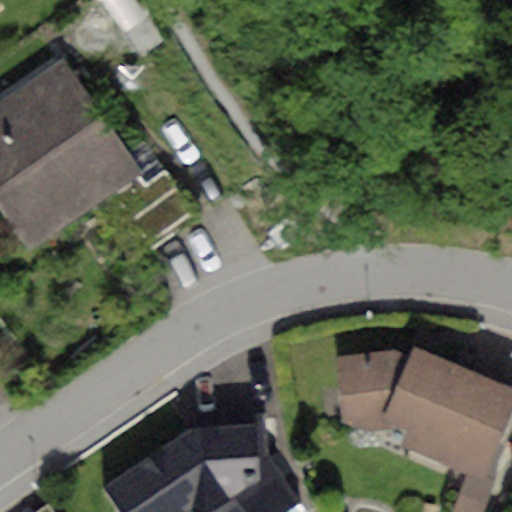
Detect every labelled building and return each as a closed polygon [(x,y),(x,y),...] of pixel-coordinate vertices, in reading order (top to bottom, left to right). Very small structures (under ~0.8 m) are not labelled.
[(65,65),(0,106),(0,202),(30,249),(110,197),(139,179),(65,65)] [(145,189),(139,179),(110,197),(147,250),(194,218),(165,175),(145,189)] [(412,352),(333,359),(342,423),(363,430),(395,428),(405,432),(400,446),(480,477),(511,417),(511,390),(415,347),(412,352)] [(187,424),(93,489),(107,511),(303,511),(308,510),(271,457),(269,412),(218,413),(218,422),(187,424)] [(467,477),(453,511),(484,511),(494,487),(467,477)] [(54,511),(47,501),(32,511),(54,511)]
